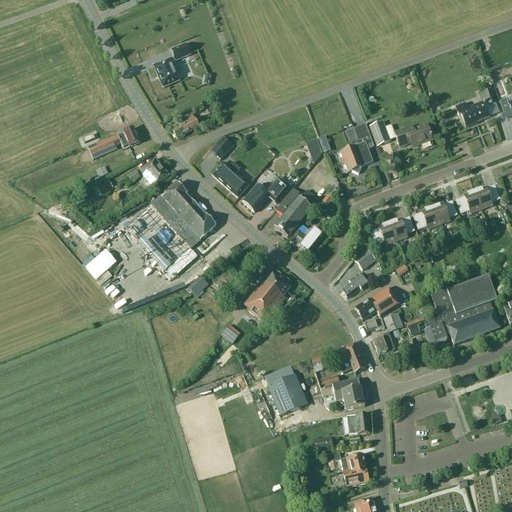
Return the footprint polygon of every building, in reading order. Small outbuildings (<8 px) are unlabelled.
[(190,56),(185,45),(170,51),(173,59),(153,67),(162,89),(179,82),(171,64),(190,56)] [(182,83),(191,79),(184,63),(175,68),(182,83)] [(495,104),(490,91),(482,94),(486,102),(488,107),(495,104)] [(511,103),(508,105),(506,100),(499,103),(503,113),(510,111),(511,116),(511,103)] [(473,125),(489,119),(483,104),(466,110),(467,113),(460,115),(466,129),(473,126),(473,125)] [(195,114),(202,111),(200,106),(193,109),(195,114)] [(192,117),(183,121),(178,124),(180,128),(171,133),(176,141),(198,129),(198,128),(202,126),(200,121),(196,123),(192,117)] [(390,143),(383,122),(369,128),(376,148),(390,143)] [(363,145),(337,155),(345,175),(350,172),(358,176),(361,168),(372,164),(367,151),(373,148),(365,126),(353,130),(358,143),(362,141),(363,145)] [(412,149),(431,142),(426,126),(413,131),(411,128),(394,134),(399,149),(411,145),(412,149)] [(92,160),(100,157),(115,150),(113,147),(119,145),(122,150),(128,148),(138,144),(132,129),(122,134),(96,146),(87,150),(92,160)] [(222,139),(210,153),(219,160),(231,147),(222,139)] [(154,190),(169,177),(155,161),(140,173),(154,190)] [(248,187),(235,176),(240,170),(232,164),(228,169),(222,164),(211,176),(237,200),(248,187)] [(96,174),(99,179),(107,175),(105,170),(96,174)] [(133,184),(139,178),(135,173),(128,178),(133,184)] [(256,187),(242,204),(254,214),(268,199),(275,206),(289,191),(277,180),(264,194),(256,187)] [(113,189),(108,182),(96,189),(100,197),(113,189)] [(185,195),(175,185),(160,198),(199,242),(202,239),(203,239),(214,228),(204,216),(203,217),(185,196),(185,195)] [(473,191),(481,212),(492,208),(490,204),(499,201),(494,187),(485,191),(485,189),(480,190),(480,189),(473,191)] [(307,192),(305,194),(302,197),(292,190),(275,211),(283,218),(273,230),(287,240),(299,225),(311,210),(309,208),(316,199),(307,192)] [(470,216),(481,212),(473,191),(466,194),(467,195),(463,197),(463,199),(455,202),(460,215),(468,212),(470,216)] [(335,198),(329,193),(322,202),(328,207),(335,198)] [(75,204),(77,207),(84,202),(82,198),(75,204)] [(199,256),(151,203),(123,229),(170,282),(199,256)] [(431,207),(438,228),(449,223),(448,220),(456,217),(451,203),(443,207),(442,205),(438,206),(437,205),(431,207)] [(427,232),(438,228),(431,207),(424,210),(424,211),(420,213),(421,215),(412,218),(417,231),(426,228),(427,232)] [(388,223),(395,243),(407,239),(405,236),(414,233),(408,219),(400,222),(399,221),(395,222),(395,221),(388,223)] [(384,248),(395,243),(388,223),(381,226),(382,227),(377,229),(378,231),(370,234),(375,247),(383,244),(384,248)] [(308,232),(302,227),(290,243),(307,257),(322,238),(312,230),(311,231),(309,230),(308,232)] [(354,262),(362,272),(375,262),(367,252),(354,262)] [(283,297),(289,289),(272,274),(264,284),(262,282),(243,306),(249,310),(247,312),(263,325),(285,299),(283,297)] [(367,287),(358,275),(348,283),(350,285),(341,293),(346,300),(359,290),(361,292),(367,287)] [(385,283),(382,276),(373,280),(375,287),(385,283)] [(208,288),(205,285),(200,278),(187,288),(193,295),(196,299),(208,288)] [(487,279),(445,294),(444,291),(429,297),(437,320),(424,324),(425,326),(424,327),(426,330),(424,331),(432,351),(444,347),(443,345),(445,341),(446,341),(444,335),(448,334),(453,348),(499,331),(493,312),(492,313),(489,305),(496,303),(487,279)] [(393,296),(389,289),(388,289),(369,301),(354,310),(362,322),(376,313),(379,318),(399,305),(395,299),(393,296)] [(511,296),(507,299),(510,306),(503,308),(510,327),(511,326),(511,296)] [(406,328),(402,329),(397,315),(383,321),(388,334),(400,330),(404,339),(410,337),(406,328)] [(374,322),(363,325),(366,334),(377,330),(378,332),(384,330),(380,320),(374,322)] [(239,336),(227,327),(220,336),(232,345),(239,336)] [(411,338),(419,335),(416,327),(408,330),(411,338)] [(389,354),(395,352),(388,334),(382,337),(383,338),(372,342),(378,358),(389,354)] [(342,349),(337,351),(337,353),(335,354),(338,365),(340,365),(346,362),(358,357),(353,344),(342,348),(342,349)] [(312,368),(326,363),(323,356),(310,361),(312,368)] [(358,357),(346,362),(340,365),(344,373),(352,370),(354,374),(364,370),(358,357)] [(268,388),(273,400),(280,417),(286,415),(289,429),(303,426),(299,412),(286,415),(306,407),(293,377),(268,388)] [(339,385),(337,378),(329,380),(329,379),(320,382),(322,389),(323,388),(324,390),(339,385)] [(332,387),(335,400),(336,404),(339,403),(340,408),(344,407),(345,412),(364,408),(362,400),(363,400),(361,389),(360,389),(358,382),(332,387)] [(369,434),(367,416),(355,417),(355,418),(342,419),(344,437),(369,434)] [(497,416),(489,420),(493,428),(501,424),(497,416)] [(337,439),(330,440),(313,443),(315,453),(331,451),(343,449),(342,442),(338,443),(337,439)] [(339,454),(325,457),(327,465),(340,462),(339,454)] [(345,489),(367,484),(361,457),(340,462),(342,473),(341,474),(345,489)] [(355,511),(374,511),(371,501),(354,506),(355,511)] [(311,511),(309,503),(300,505),(302,511),(311,511)]
